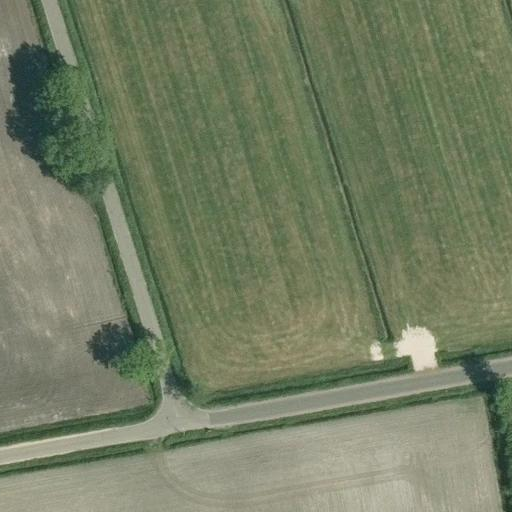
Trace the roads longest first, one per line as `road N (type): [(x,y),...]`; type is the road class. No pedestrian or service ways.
road 1 (unclassified): [(180,425),(47,0)]
road 2 (unclassified): [(180,425),(511,369)]
road 3 (unclassified): [(0,458),(180,425)]
